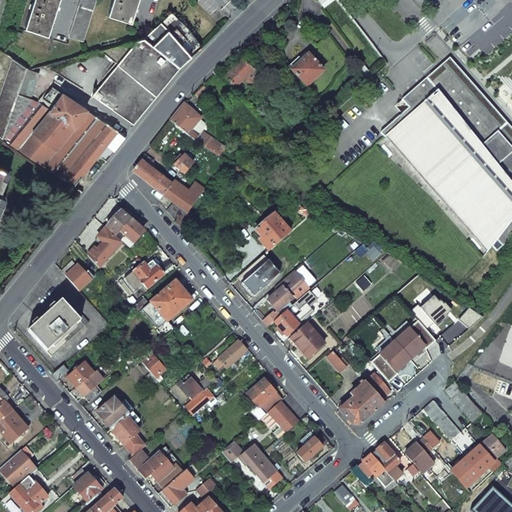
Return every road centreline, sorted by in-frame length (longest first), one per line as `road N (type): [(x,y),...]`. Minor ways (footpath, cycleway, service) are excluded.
road 1 (residential): [(356,453),(112,170)]
road 2 (residential): [(0,333),(152,511)]
road 3 (tertiary): [(112,170),(272,0)]
road 4 (tertiary): [(0,318),(112,170)]
